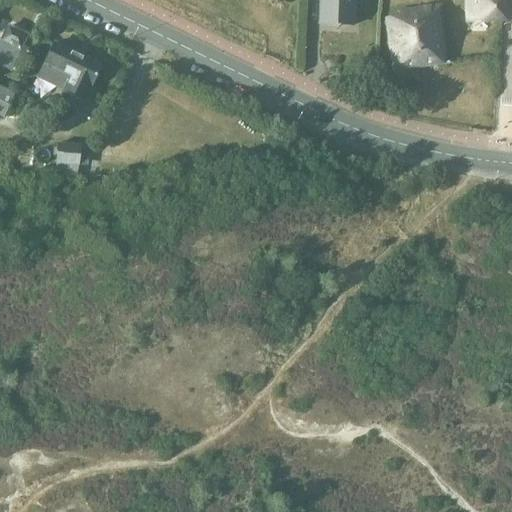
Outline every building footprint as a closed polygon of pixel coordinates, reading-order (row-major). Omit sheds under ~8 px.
[(318,0),(318,25),(351,26),(352,0),(318,0)] [(463,0),(464,23),(503,23),(502,0),(463,0)] [(385,19),(392,72),(447,65),(440,8),(398,13),(399,17),(385,19)] [(22,47),(28,36),(7,25),(0,38),(0,67),(9,72),(14,64),(17,65),(25,48),(22,47)] [(38,76),(60,87),(58,92),(68,96),(70,91),(85,99),(100,69),(52,46),(41,68),(42,68),(38,76)] [(0,117),(1,118),(12,94),(0,88),(0,117)] [(57,146),(55,165),(54,178),(76,180),(78,148),(57,146)]
